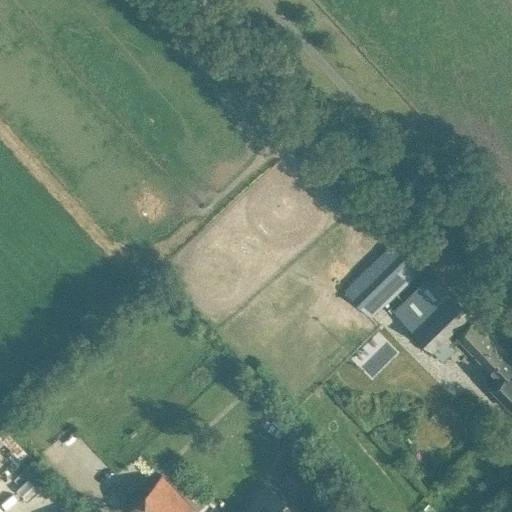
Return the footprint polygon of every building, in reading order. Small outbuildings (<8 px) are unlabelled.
[(344,290),(371,317),(429,260),(402,233),(344,290)] [(433,271),(393,311),(432,350),(444,337),(472,310),(471,309),(480,300),(464,284),(465,283),(444,262),(434,272),(433,271)] [(505,351),(473,318),(456,335),(487,368),(498,379),(490,387),(511,409),(511,408),(511,362),(503,353),(505,351)] [(246,398),(252,390),(239,381),(233,389),(246,398)] [(124,511),(191,511),(194,510),(162,475),(123,511),(124,511)] [(298,511),(300,509),(284,497),(266,483),(244,511),(298,511)]
